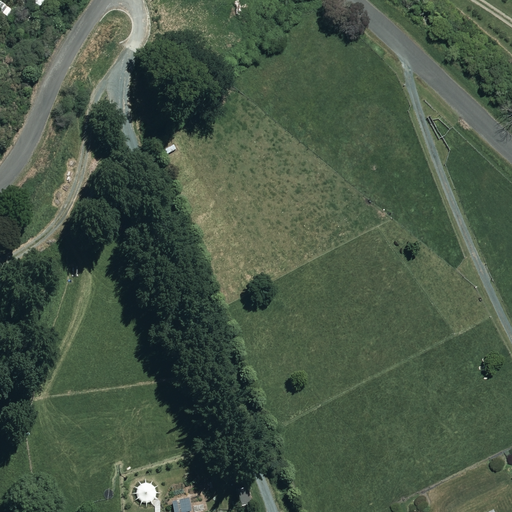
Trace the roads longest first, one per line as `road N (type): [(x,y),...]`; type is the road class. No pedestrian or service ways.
road 1 (tertiary): [(511,150),(355,0)]
road 2 (unclassified): [(0,180),(83,25),(105,0)]
